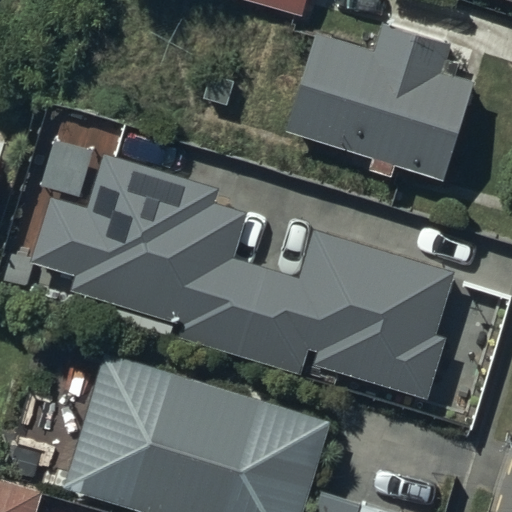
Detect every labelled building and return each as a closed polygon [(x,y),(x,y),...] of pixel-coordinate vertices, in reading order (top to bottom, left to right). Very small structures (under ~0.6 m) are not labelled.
[(307,0),(232,0),(302,19),(307,0)] [(375,52),(318,34),(287,135),(373,161),(370,171),(393,178),(396,168),(446,184),(476,85),(443,74),(452,45),(384,24),(375,52)] [(88,209),(52,198),(31,265),(74,279),(69,293),(181,328),(177,339),(301,379),(310,352),(316,354),(312,366),(426,402),(445,340),(436,337),(455,276),(316,232),(300,280),(234,259),(247,215),(214,205),(220,189),(106,153),(88,209)] [(133,511),(304,511),(332,424),(106,355),(65,491),(133,511)] [(0,477),(0,511),(33,511),(40,489),(0,477)] [(315,511),(391,511),(322,491),(315,511)]
